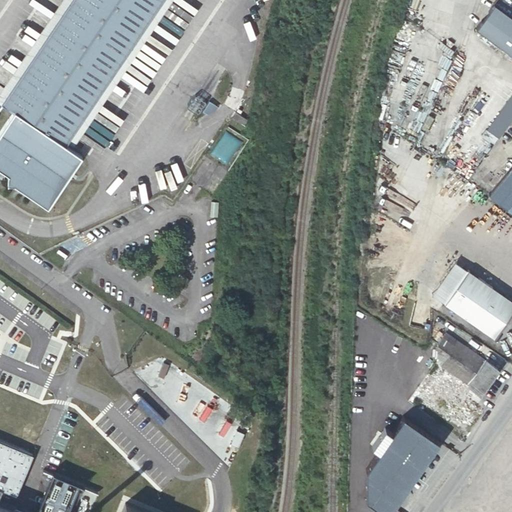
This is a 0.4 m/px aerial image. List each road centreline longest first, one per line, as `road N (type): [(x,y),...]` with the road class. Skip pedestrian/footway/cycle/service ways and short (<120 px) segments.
road 1 (unclassified): [(0,246),(105,323),(119,373)]
road 2 (tertiary): [(433,511),(511,405)]
